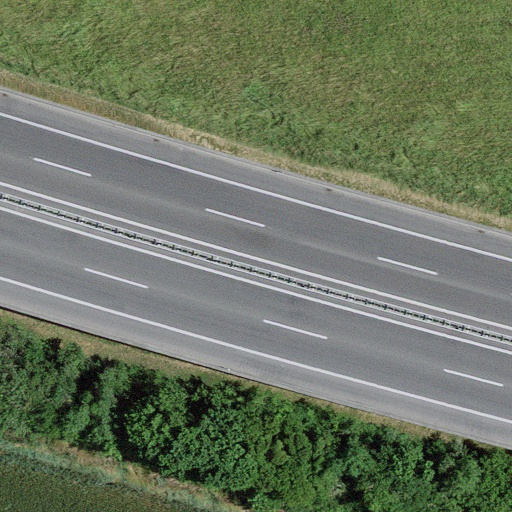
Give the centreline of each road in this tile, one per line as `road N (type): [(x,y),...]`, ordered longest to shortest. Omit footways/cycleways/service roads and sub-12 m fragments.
road 1 (motorway): [(511,293),(0,148)]
road 2 (motorway): [(0,244),(511,388)]
road 3 (track): [(0,430),(278,511)]
